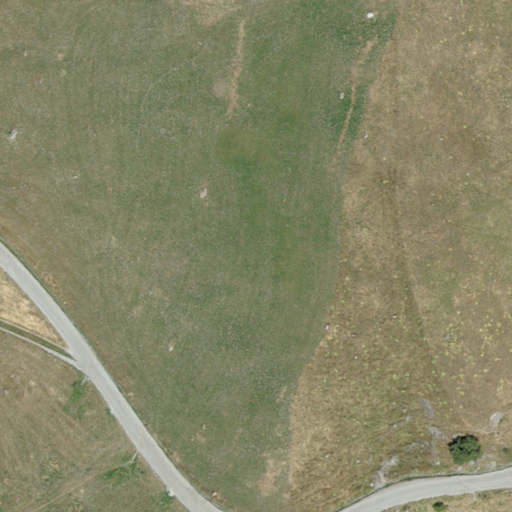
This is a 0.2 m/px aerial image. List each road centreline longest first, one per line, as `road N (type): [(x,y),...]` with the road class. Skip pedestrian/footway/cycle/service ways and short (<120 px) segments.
road 1 (track): [(0,254),(202,511)]
road 2 (track): [(373,511),(419,490),(511,481)]
